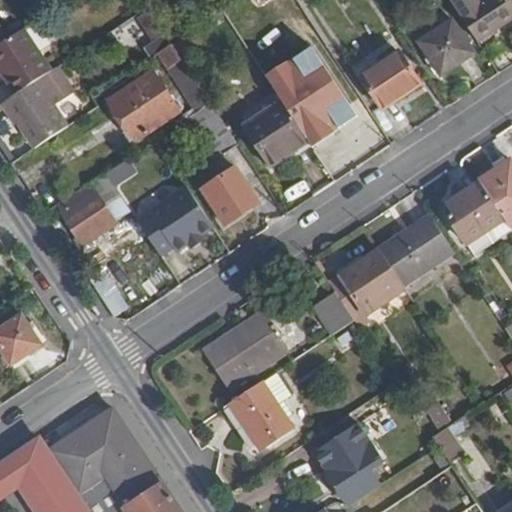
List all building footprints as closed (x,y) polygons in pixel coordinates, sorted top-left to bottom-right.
[(511,2),(510,0),(481,0),(482,0),(481,0),(451,0),(479,42),(511,19),(511,2)] [(475,51),(453,17),(418,40),(440,74),(475,51)] [(0,45),(10,39),(0,23),(0,45)] [(0,70),(16,94),(52,70),(25,29),(10,39),(0,45),(0,70)] [(210,103),(171,45),(160,53),(198,111),(210,103)] [(383,110),(421,84),(400,52),(362,77),(383,110)] [(52,103),(67,92),(52,70),(16,94),(0,104),(10,119),(14,118),(33,147),(67,125),(52,103)] [(181,111),(153,70),(108,100),(136,141),(181,111)] [(310,146),(351,118),(334,92),(293,121),(307,141),(310,146)] [(269,167),(307,141),(293,121),(281,102),(243,128),(269,167)] [(239,146),(210,103),(198,111),(179,124),(196,149),(212,138),(224,156),(239,146)] [(511,229),(511,158),(511,157),(477,179),(480,183),(503,218),(511,230),(511,229)] [(117,221),(130,213),(114,188),(137,174),(128,159),(92,181),(117,221)] [(258,202),(235,168),(202,190),(225,225),(258,202)] [(503,218),(480,183),(444,207),(467,242),(503,218)] [(116,223),(90,184),(57,206),(83,246),(116,223)] [(215,229),(185,185),(178,189),(208,234),(215,229)] [(208,234),(178,189),(148,210),(149,212),(137,220),(162,257),(174,248),(178,254),(208,234)] [(402,284),(452,251),(428,215),(379,248),(402,284)] [(405,290),(380,254),(366,265),(361,258),(327,282),(345,309),(351,318),(362,310),(368,317),(405,290)] [(102,269),(91,276),(113,311),(124,304),(102,269)] [(332,336),(354,322),(351,318),(345,309),(324,324),(332,336)] [(44,345),(24,316),(0,331),(0,346),(13,366),(44,345)] [(287,352),(279,342),(281,340),(273,327),(270,328),(262,316),(205,354),(230,391),(287,352)] [(511,367),(511,358),(495,333),(480,343),(490,357),(469,372),(479,389),(511,367)] [(314,416),(284,368),(230,404),(261,452),(314,416)] [(436,427),(450,418),(438,399),(424,408),(436,427)] [(94,404),(0,466),(0,499),(16,490),(30,511),(180,511),(110,408),(94,404)] [(381,485),(371,472),(383,462),(357,424),(315,453),(350,505),(381,485)] [(446,459),(462,449),(448,425),(432,435),(446,459)]
